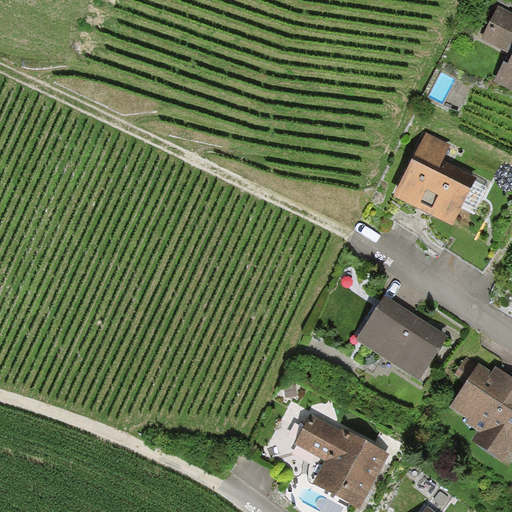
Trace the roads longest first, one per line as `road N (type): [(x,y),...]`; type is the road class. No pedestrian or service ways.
road 1 (track): [(0,63),(374,244)]
road 2 (track): [(0,395),(231,490)]
road 3 (residential): [(374,244),(511,336)]
